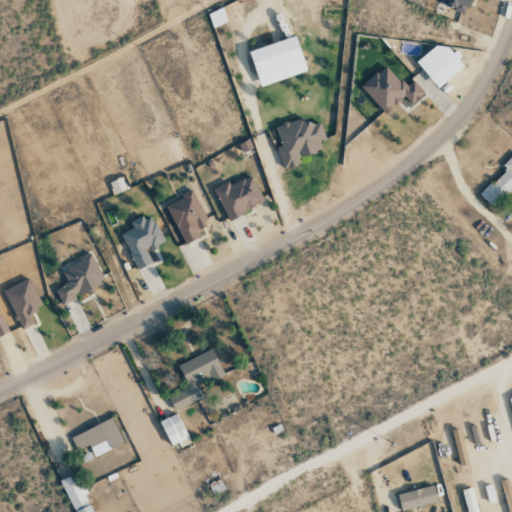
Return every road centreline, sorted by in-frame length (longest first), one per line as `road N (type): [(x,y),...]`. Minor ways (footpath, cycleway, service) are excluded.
road 1 (tertiary): [(511,25),(455,123),(385,184),(0,390)]
road 2 (residential): [(511,360),(223,511)]
